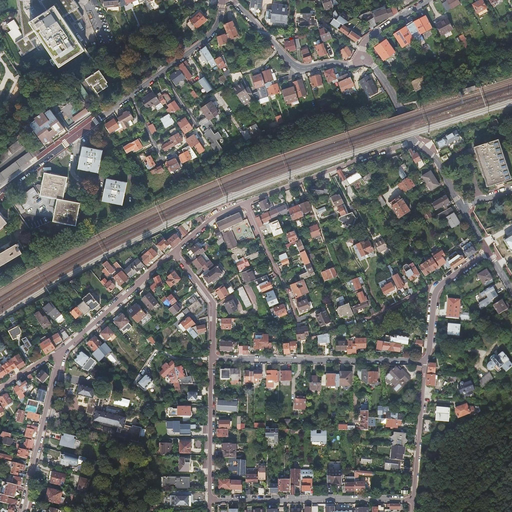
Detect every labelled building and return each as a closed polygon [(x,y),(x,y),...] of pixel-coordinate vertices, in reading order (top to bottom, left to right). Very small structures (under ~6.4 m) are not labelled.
[(70,0),(42,0),(38,3),(38,2),(38,0),(37,0),(29,0),(26,1),(21,0),(17,0),(16,0),(21,39),(17,31),(18,30),(12,21),(6,25),(10,32),(8,34),(20,52),(18,54),(21,58),(35,49),(31,42),(39,38),(59,68),(83,52),(62,20),(65,18),(70,26),(74,24),(82,18),(71,1),(70,0)] [(251,0),(251,7),(261,8),(262,0),(251,0)] [(322,0),(322,1),(325,8),(326,8),(332,6),(333,5),(332,5),(330,0),(322,0)] [(447,0),(442,4),(446,11),(460,4),(457,0),(447,0)] [(480,0),(472,5),(477,13),(486,8),(481,0),(480,0)] [(287,19),(287,6),(272,5),(271,10),(266,10),(265,20),(266,21),(273,22),(273,20),(280,21),(280,23),(287,23),(287,19)] [(373,17),(376,23),(383,20),(382,18),(388,16),(389,17),(393,16),(391,10),(390,9),(386,11),(385,9),(372,15),(373,17)] [(330,23),(330,24),(337,28),(340,24),(342,25),(343,24),(347,22),(337,14),(336,11),(333,12),(332,16),(331,17),(333,19),(330,23)] [(199,14),(187,25),(193,32),(206,21),(199,14)] [(318,23),(317,20),(317,14),(300,15),(300,23),(298,23),(298,25),(298,26),(299,26),(300,26),(319,26),(318,23)] [(432,29),(425,15),(422,17),(417,20),(413,22),(421,35),(424,34),(430,30),(432,29)] [(373,27),(377,25),(376,23),(373,17),(367,22),(371,29),(369,30),(370,32),(374,29),(373,27)] [(447,19),(436,25),(441,35),(452,29),(447,19)] [(227,35),(229,41),(237,37),(232,22),(223,26),(227,35)] [(330,32),(318,23),(319,26),(320,33),(321,36),(323,42),(332,38),(330,32)] [(361,38),(342,25),(338,30),(355,42),(361,38)] [(415,40),(406,27),(402,29),(397,32),(393,35),(403,49),(406,47),(412,42),(415,40)] [(306,37),(305,34),(293,37),(296,49),(300,48),(298,39),(306,37)] [(217,38),(220,49),(222,49),(221,45),(227,43),(227,41),(229,41),(227,35),(225,36),(224,35),(217,38)] [(296,49),(293,37),(283,39),(285,48),(289,47),(290,51),(296,49)] [(394,55),(397,53),(387,40),(383,43),(379,46),(375,49),(385,62),(388,60),(394,55)] [(320,56),(327,53),(326,51),(324,44),(317,46),(320,56)] [(205,46),(200,49),(210,64),(215,61),(214,60),(209,52),(205,46)] [(346,46),(340,51),(342,54),(341,55),(343,58),(344,57),(345,59),(352,54),(346,46)] [(0,107),(17,75),(0,47),(0,107)] [(302,50),(301,51),(303,57),(310,55),(307,47),(301,49),(302,50)] [(215,61),(220,69),(224,66),(219,57),(214,60),(215,61)] [(179,69),(184,78),(189,85),(193,90),(193,91),(196,89),(189,79),(187,76),(189,75),(184,67),(187,64),(185,61),(177,67),(179,69)] [(175,84),(184,78),(179,69),(171,75),(169,72),(165,75),(170,82),(172,80),(175,84)] [(218,82),(222,87),(228,82),(225,77),(223,74),(220,69),(218,70),(221,76),(219,78),(220,80),(218,82)] [(261,73),(261,74),(264,84),(274,81),(276,80),(272,69),(261,73)] [(332,69),(324,72),(328,82),(332,80),(336,79),(332,69)] [(99,71),(86,81),(90,87),(91,86),(97,94),(108,87),(106,84),(107,83),(99,71)] [(338,74),(336,74),(337,78),(338,81),(338,82),(348,77),(346,73),(339,76),(338,74)] [(264,84),(261,74),(252,77),(256,87),(257,93),(266,90),(264,85),(264,84)] [(320,75),(311,78),(313,87),(322,84),(320,75)] [(379,93),(370,75),(358,80),(364,91),(367,90),(370,97),(379,93)] [(199,81),(207,93),(213,89),(205,77),(199,81)] [(348,77),(338,82),(340,88),(352,82),(349,77),(348,77)] [(415,91),(425,88),(421,78),(411,81),(415,91)] [(294,88),(297,98),(306,95),(301,80),(293,82),(294,87),(294,88)] [(274,81),(264,84),(264,85),(266,90),(268,97),(280,93),(277,84),(275,85),(274,81)] [(232,88),(243,105),(250,101),(247,95),(248,94),(251,93),(248,86),(244,88),(241,83),(232,88)] [(282,91),(286,104),(298,100),(297,98),(294,88),(287,91),(286,90),(282,91)] [(200,101),(203,99),(196,89),(193,91),(198,97),(199,100),(200,101)] [(156,112),(163,107),(162,105),(156,95),(153,92),(140,100),(147,109),(152,106),(156,112)] [(156,95),(162,105),(165,103),(168,108),(166,109),(169,113),(171,112),(173,114),(180,110),(174,102),(172,103),(167,95),(164,94),(161,96),(159,93),(156,95)] [(212,117),(215,122),(220,119),(215,110),(216,109),(211,101),(201,108),(207,117),(198,122),(201,125),(209,120),(212,117)] [(30,125),(34,131),(41,140),(46,146),(54,140),(52,139),(65,129),(51,110),(46,114),(44,113),(35,119),(36,121),(30,125)] [(122,127),(124,130),(129,127),(127,123),(133,119),(129,112),(128,113),(128,112),(127,112),(126,112),(123,113),(123,116),(117,119),(119,121),(122,127)] [(170,117),(168,115),(160,119),(166,128),(174,123),(170,117)] [(114,119),(105,125),(110,133),(119,127),(116,123),(114,119)] [(181,124),(179,125),(185,133),(192,129),(185,119),(180,122),(181,124)] [(216,131),(209,120),(201,125),(205,131),(209,129),(210,131),(212,134),(216,131)] [(152,124),(148,126),(152,137),(155,135),(154,133),(156,131),(152,124)] [(166,132),(169,137),(177,133),(175,128),(166,132)] [(250,133),(254,139),(262,134),(258,128),(250,133)] [(66,131),(65,129),(52,139),(54,140),(55,141),(61,136),(60,135),(66,131)] [(443,138),(436,142),(439,147),(445,145),(446,146),(460,138),(456,131),(443,138)] [(169,137),(163,141),(165,144),(161,146),(163,151),(182,141),(177,133),(169,137)] [(21,135),(17,137),(21,143),(25,141),(21,135)] [(187,141),(186,141),(189,145),(190,147),(191,146),(192,147),(194,146),(199,153),(204,150),(193,135),(187,140),(187,141)] [(488,188),(496,185),(504,183),(511,180),(498,141),(491,143),(489,137),(486,136),(466,146),(468,151),(474,149),(488,188)] [(138,139),(123,147),(126,153),(134,149),(135,151),(143,147),(138,139)] [(230,144),(234,149),(244,144),(241,139),(230,144)] [(17,141),(9,147),(0,153),(0,162),(21,146),(17,141)] [(184,153),(180,155),(181,158),(179,159),(182,163),(184,162),(191,158),(196,155),(190,147),(189,145),(182,149),(184,153)] [(83,147),(78,169),(98,173),(103,151),(83,147)] [(407,148),(408,151),(412,158),(418,170),(424,166),(417,153),(414,154),(410,148),(408,148),(407,148)] [(446,154),(450,153),(447,148),(441,151),(443,156),(446,154)] [(36,157),(38,160),(42,157),(37,150),(33,153),(36,157)] [(33,153),(31,151),(0,173),(0,182),(36,157),(33,153)] [(408,151),(404,153),(407,160),(412,158),(408,151)] [(147,169),(150,167),(155,164),(149,155),(145,158),(147,162),(145,163),(146,165),(145,165),(147,169)] [(396,155),(388,158),(389,160),(387,161),(393,170),(395,169),(394,168),(401,163),(396,155)] [(165,164),(164,165),(169,172),(179,166),(175,158),(166,164),(165,164)] [(353,164),(350,166),(356,175),(354,176),(361,186),(365,183),(362,177),(354,166),(353,164)] [(340,169),(337,171),(342,180),(346,178),(341,170),(340,169)] [(365,183),(367,185),(369,184),(368,182),(378,176),(374,170),(362,177),(365,183)] [(431,191),(438,187),(439,184),(432,173),(429,172),(422,176),(431,191)] [(32,188),(15,200),(25,215),(51,220),(51,222),(74,227),(78,204),(62,201),(66,178),(43,173),(41,186),(36,185),(33,187),(39,196),(37,197),(32,188)] [(401,178),(403,181),(408,189),(414,185),(406,174),(403,176),(401,178)] [(107,179),(102,202),(122,206),(126,184),(107,179)] [(322,185),(322,183),(320,183),(320,185),(315,184),(315,186),(311,186),(310,192),(314,192),(314,191),(319,192),(319,193),(323,194),(324,192),(327,192),(329,181),(325,180),(324,183),(324,185),(322,185)] [(349,183),(353,191),(358,188),(353,180),(349,183)] [(408,189),(403,181),(398,184),(403,192),(408,189)] [(344,203),(338,191),(335,193),(335,194),(331,196),(335,205),(339,203),(340,205),(342,204),(344,203)] [(379,194),(375,197),(377,201),(380,205),(385,202),(379,194)] [(399,194),(388,201),(397,215),(400,213),(402,215),(409,210),(399,194)] [(443,204),(446,209),(448,207),(447,205),(451,203),(450,200),(446,194),(432,203),(436,209),(443,204)] [(267,201),(266,199),(259,202),(263,211),(266,209),(272,206),(269,200),(267,201)] [(298,205),(302,213),(311,210),(308,201),(298,205)] [(348,213),(344,203),(342,204),(342,205),(337,207),(341,216),(348,213)] [(274,210),(272,206),(266,209),(267,211),(267,212),(271,220),(285,213),(286,216),(290,214),(288,209),(286,204),(274,210)] [(288,209),(290,214),(293,221),(303,217),(302,213),(298,205),(288,209)] [(433,217),(429,211),(426,206),(419,210),(426,221),(433,217)] [(446,209),(438,214),(441,220),(445,218),(447,222),(448,221),(453,228),(460,223),(450,206),(448,207),(446,209)] [(262,223),(271,220),(267,212),(256,218),(260,227),(263,226),(262,223)] [(352,212),(350,213),(348,213),(341,216),(339,217),(338,219),(340,220),(341,223),(348,225),(350,225),(354,226),(359,224),(352,212)] [(239,213),(216,223),(219,230),(223,238),(228,250),(231,249),(233,248),(226,232),(225,229),(227,228),(243,220),(239,213)] [(278,220),(272,222),(269,224),(270,227),(274,236),(279,234),(283,233),(279,223),(279,222),(278,220)] [(308,228),(312,237),(321,234),(317,224),(308,228)] [(177,226),(174,227),(182,237),(187,233),(181,225),(178,227),(177,226)] [(223,238),(219,230),(214,232),(218,242),(223,238)] [(294,230),(287,233),(291,242),(298,239),(294,230)] [(166,241),(172,248),(181,241),(176,235),(175,236),(174,235),(166,241)] [(416,243),(422,239),(419,235),(413,239),(416,243)] [(163,238),(156,243),(158,245),(157,245),(161,250),(164,247),(164,248),(168,245),(163,238)] [(297,240),(291,242),(292,245),(296,243),(300,253),(305,251),(301,240),(297,241),(297,240)] [(363,240),(356,244),(361,254),(372,249),(367,240),(363,242),(363,240)] [(373,243),(379,253),(388,249),(383,240),(378,242),(377,241),(373,243)] [(461,247),(464,250),(473,244),(471,241),(461,247)] [(21,244),(0,255),(0,267),(26,253),(21,244)] [(464,250),(464,251),(468,257),(477,250),(473,244),(464,250)] [(191,256),(194,260),(200,256),(210,248),(208,245),(203,248),(201,250),(199,247),(197,245),(191,249),(194,254),(191,256)] [(233,248),(231,249),(233,253),(234,252),(234,254),(232,255),(234,261),(238,260),(237,256),(240,255),(241,258),(246,256),(244,251),(246,251),(245,248),(242,249),(240,245),(233,248)] [(447,268),(451,266),(448,261),(442,248),(432,254),(439,266),(444,263),(447,268)] [(150,250),(140,259),(144,264),(149,260),(150,261),(157,255),(153,251),(152,252),(150,250)] [(307,255),(305,251),(300,253),(305,263),(310,261),(307,255)] [(448,261),(451,266),(452,269),(464,259),(462,255),(461,256),(459,254),(458,254),(448,261)] [(194,260),(193,262),(199,269),(200,268),(201,269),(204,267),(203,266),(206,263),(200,256),(194,260)] [(242,261),(237,263),(240,270),(247,267),(247,266),(250,265),(247,257),(242,259),(242,261)] [(426,261),(432,270),(438,267),(432,257),(426,261)] [(123,271),(130,278),(134,275),(134,272),(137,269),(140,269),(144,266),(138,258),(132,263),(133,265),(130,267),(129,266),(123,271)] [(419,266),(425,275),(432,270),(426,261),(419,266)] [(103,265),(111,274),(114,272),(106,262),(103,265)] [(315,274),(310,263),(305,265),(308,272),(299,275),(299,281),(315,274)] [(403,269),(400,270),(403,275),(406,273),(410,280),(419,274),(412,263),(409,265),(408,264),(406,264),(403,265),(402,267),(403,269)] [(208,269),(202,274),(204,277),(203,277),(207,283),(212,280),(213,282),(218,277),(217,276),(222,272),(217,266),(210,272),(208,269)] [(327,271),(321,273),(325,281),(337,276),(334,267),(326,270),(327,271)] [(387,270),(390,275),(392,275),(399,289),(405,286),(398,273),(395,275),(391,268),(387,270)] [(242,273),(246,283),(253,280),(255,280),(250,269),(242,273)] [(478,275),(483,284),(492,279),(487,270),(478,275)] [(113,278),(120,285),(128,278),(121,271),(113,278)] [(169,279),(166,282),(170,287),(180,279),(174,272),(168,277),(169,279)] [(157,289),(163,285),(160,281),(161,281),(158,275),(153,278),(156,283),(154,284),(157,289)] [(259,285),(262,291),(272,287),(270,282),(268,283),(267,281),(269,281),(266,275),(255,280),(253,280),(256,286),(259,285)] [(357,277),(351,279),(356,290),(361,288),(357,277)] [(104,286),(109,292),(110,291),(111,292),(112,291),(112,289),(115,286),(109,278),(105,281),(107,284),(104,286)] [(387,284),(385,279),(378,283),(381,288),(385,286),(384,285),(387,284)] [(483,284),(485,287),(494,282),(492,279),(483,284)] [(299,281),(290,285),(294,294),(296,298),(302,295),(301,291),(300,288),(302,287),(299,281)] [(381,288),(384,294),(394,289),(395,289),(391,281),(391,282),(387,284),(384,285),(385,286),(381,288)] [(223,285),(216,290),(222,300),(234,291),(231,287),(226,290),(223,285)] [(498,296),(492,286),(484,291),(480,294),(482,297),(486,295),(488,298),(478,303),(480,305),(478,306),(480,310),(493,302),(492,300),(492,299),(498,296)] [(243,287),(237,290),(245,308),(251,306),(243,287)] [(409,296),(414,293),(410,287),(406,290),(409,296)] [(272,290),(263,294),(269,306),(278,303),(272,290)] [(362,291),(357,293),(361,303),(368,300),(366,296),(364,297),(362,291)] [(91,310),(92,310),(99,304),(96,300),(94,302),(91,298),(93,297),(89,292),(82,299),(84,301),(91,310)] [(149,293),(142,299),(150,309),(157,302),(149,293)] [(163,294),(158,298),(163,303),(167,299),(166,297),(163,294)] [(177,301),(171,294),(166,297),(167,299),(172,304),(177,301)] [(190,306),(197,300),(193,296),(186,301),(190,306)] [(309,297),(297,303),(301,312),(313,307),(309,297)] [(448,299),(447,318),(458,318),(459,299),(448,299)] [(202,306),(197,300),(190,306),(187,308),(192,314),(202,306)] [(502,300),(493,305),(499,314),(504,311),(506,311),(509,309),(510,307),(508,304),(506,303),(504,304),(502,300)] [(82,313),(84,315),(91,310),(84,301),(77,307),(82,313)] [(233,301),(225,304),(230,314),(237,311),(233,301)] [(368,305),(366,301),(352,307),(354,313),(361,310),(361,308),(368,305)] [(176,303),(168,309),(173,316),(182,309),(176,303)] [(345,314),(352,311),(349,303),(340,306),(339,306),(336,310),(338,314),(342,315),(343,317),(345,316),(345,314)] [(54,319),(61,314),(53,304),(50,306),(52,308),(53,307),(54,309),(49,313),(54,319)] [(136,304),(128,311),(137,322),(146,315),(136,304)] [(273,307),(269,309),(272,316),(272,317),(278,315),(279,316),(282,315),(281,314),(286,312),(283,304),(274,308),(273,307)] [(324,306),(317,309),(319,312),(315,314),(321,325),(331,321),(324,306)] [(76,318),(82,313),(77,307),(71,312),(76,318)] [(34,314),(43,328),(49,324),(46,319),(43,321),(37,312),(34,314)] [(118,317),(113,322),(116,326),(117,325),(120,328),(128,321),(120,312),(116,316),(118,317)] [(182,312),(175,317),(178,321),(184,315),(182,312)] [(186,329),(186,330),(190,328),(196,326),(191,318),(179,326),(183,332),(186,329)] [(230,329),(230,319),(222,319),(221,329),(230,329)] [(448,324),(447,334),(459,335),(460,324),(448,324)] [(22,330),(18,325),(9,331),(15,340),(19,337),(18,336),(21,333),(22,330)] [(186,330),(193,338),(198,334),(197,333),(206,331),(205,325),(196,326),(190,328),(186,330)] [(307,326),(295,328),(297,340),(305,339),(305,335),(309,334),(307,326)] [(99,336),(104,342),(113,334),(107,327),(100,333),(101,334),(99,336)] [(347,349),(347,353),(356,353),(356,348),(366,348),(367,338),(363,330),(359,332),(359,339),(356,339),(356,344),(347,344),(347,349)] [(57,333),(50,338),(54,344),(62,339),(57,333)] [(330,340),(329,333),(318,335),(320,342),(330,340)] [(55,348),(48,335),(44,338),(46,340),(40,344),(46,354),(55,348)] [(264,340),(255,340),(255,348),(264,349),(264,348),(271,348),(272,343),(269,343),(269,335),(264,335),(264,340)] [(386,336),(385,341),(401,344),(408,345),(409,337),(396,335),(394,336),(394,337),(386,336)] [(89,343),(87,345),(94,352),(102,345),(94,336),(88,342),(89,343)] [(283,340),(284,344),(285,353),(290,353),(290,350),(294,349),(293,348),(297,348),(297,341),(289,342),(289,341),(288,341),(288,339),(283,340)] [(340,349),(347,349),(347,344),(347,340),(337,339),(336,350),(340,350),(340,349)] [(400,351),(401,344),(385,341),(384,341),(378,340),(376,351),(387,351),(387,349),(400,351)] [(221,342),(221,350),(232,351),(232,345),(236,345),(236,342),(221,342)] [(20,347),(25,354),(29,351),(25,344),(20,347)] [(81,351),(73,362),(83,369),(88,370),(94,363),(92,359),(81,351)] [(17,367),(18,369),(25,365),(17,352),(10,357),(12,360),(17,367)] [(502,366),(505,371),(511,365),(508,360),(508,359),(503,352),(501,352),(496,357),(495,356),(490,360),(491,361),(490,361),(489,361),(488,361),(487,362),(486,363),(486,364),(486,365),(486,366),(486,367),(487,368),(488,369),(489,369),(491,370),(492,369),(493,369),(493,368),(494,367),(497,372),(500,370),(499,368),(502,366)] [(111,354),(107,357),(112,364),(116,361),(111,354)] [(2,367),(6,374),(17,367),(12,360),(2,367)] [(175,368),(175,367),(174,365),(172,362),(167,366),(166,364),(162,368),(163,370),(159,374),(163,378),(168,374),(171,384),(173,383),(178,382),(175,368)] [(178,383),(178,384),(196,383),(194,376),(186,378),(183,366),(175,368),(178,382),(178,383)] [(400,372),(397,368),(396,367),(386,376),(386,381),(388,383),(391,381),(395,385),(407,375),(402,370),(402,371),(400,372)] [(36,377),(35,378),(42,383),(49,376),(41,370),(38,374),(37,374),(35,376),(36,377)] [(368,370),(357,370),(357,379),(361,379),(366,385),(368,383),(374,383),(377,383),(377,382),(377,373),(368,373),(368,370)] [(222,380),(231,380),(231,371),(222,371),(222,380)] [(245,385),(254,385),(254,378),(254,372),(245,371),(245,385)] [(266,371),(266,387),(273,387),(273,383),(277,383),(279,380),(279,371),(266,371)] [(281,371),(281,380),(291,380),(291,371),(281,371)] [(321,377),(321,387),(338,387),(338,386),(339,374),(335,374),(335,375),(332,375),(332,374),(332,372),(326,372),(326,374),(321,373),(321,377)] [(339,374),(338,386),(350,386),(350,373),(339,373),(339,374)] [(483,378),(479,381),(481,388),(492,379),(489,373),(486,375),(486,374),(482,377),(483,378)] [(142,377),(138,374),(135,378),(131,384),(134,386),(136,384),(143,391),(152,381),(145,374),(142,377)] [(434,386),(435,376),(432,376),(427,375),(426,386),(432,386),(434,386)] [(310,389),(321,389),(321,387),(321,377),(310,377),(310,389)] [(461,386),(457,387),(460,394),(463,393),(464,397),(471,394),(470,392),(474,390),(471,381),(464,384),(464,383),(463,382),(462,382),(461,383),(460,384),(461,386)] [(20,382),(16,384),(18,387),(22,394),(28,390),(26,388),(28,387),(27,385),(25,382),(22,385),(20,382)] [(116,428),(115,431),(118,432),(118,435),(114,434),(113,440),(128,444),(129,440),(130,439),(137,441),(140,428),(132,426),(132,428),(124,426),(124,425),(126,417),(101,411),(98,411),(100,405),(102,406),(103,398),(93,395),(94,394),(95,389),(80,386),(78,396),(89,398),(91,399),(89,408),(88,408),(86,413),(94,415),(94,416),(92,422),(112,427),(116,428)] [(26,399),(22,394),(18,387),(14,389),(22,403),(23,403),(25,402),(25,401),(26,399)] [(39,390),(36,402),(44,404),(47,392),(40,390),(39,390)] [(197,393),(188,392),(188,402),(201,402),(202,397),(197,397),(197,393)] [(6,394),(0,398),(0,401),(4,407),(11,402),(6,394)] [(105,397),(94,394),(93,395),(103,398),(102,406),(100,405),(98,411),(101,411),(105,397)] [(306,410),(306,397),(302,397),(302,396),(299,395),(299,397),(295,397),(295,405),(294,405),(294,410),(306,410)] [(85,414),(94,416),(94,415),(86,413),(88,408),(89,408),(91,399),(89,398),(85,414)] [(218,402),(218,411),(237,412),(238,400),(232,400),(232,403),(218,402)] [(29,403),(27,412),(36,414),(38,405),(29,403)] [(456,409),(455,412),(458,418),(470,413),(466,404),(456,409)] [(347,426),(338,426),(338,430),(342,430),(354,430),(368,430),(368,425),(368,418),(368,406),(361,405),(360,428),(354,428),(354,427),(347,427),(347,426)] [(402,420),(403,414),(391,413),(391,412),(393,411),(393,408),(384,407),(384,413),(387,413),(387,414),(386,419),(402,420)] [(182,422),(190,422),(190,417),(190,408),(178,408),(178,410),(173,410),(173,409),(169,409),(169,417),(182,417),(182,422)] [(437,408),(435,421),(448,422),(449,409),(437,408)] [(18,411),(15,415),(17,415),(16,418),(17,418),(16,423),(22,424),(25,413),(18,411)] [(386,419),(384,419),(382,419),(382,423),(386,423),(386,426),(397,427),(397,425),(400,425),(402,424),(402,420),(386,419)] [(421,438),(430,435),(431,421),(429,420),(423,420),(421,438)] [(190,436),(190,425),(180,425),(180,422),(166,422),(166,429),(173,429),(180,429),(180,433),(180,436),(190,436)] [(131,427),(124,425),(124,426),(132,428),(132,426),(140,428),(137,441),(130,439),(129,440),(138,442),(142,427),(132,425),(131,427)] [(25,438),(31,439),(33,431),(34,427),(28,426),(25,438)] [(253,430),(246,430),(246,433),(248,433),(248,445),(256,445),(256,440),(255,440),(255,433),(259,433),(259,430),(253,430)] [(278,443),(278,430),(272,430),(267,430),(267,438),(269,438),(269,443),(278,443)] [(321,430),(311,430),(311,432),(311,443),(322,443),(322,445),(327,445),(327,430),(321,430)] [(11,435),(3,433),(0,436),(3,437),(1,445),(11,447),(13,440),(10,439),(11,435)] [(406,438),(406,434),(392,433),(391,446),(392,446),(404,447),(404,444),(407,442),(405,439),(406,438)] [(76,437),(63,434),(65,435),(64,437),(62,437),(60,445),(73,449),(75,440),(74,440),(75,437),(76,438),(76,437)] [(24,443),(23,450),(28,451),(31,441),(27,440),(26,444),(24,443)] [(162,455),(173,456),(173,443),(162,443),(162,455)] [(180,443),(180,453),(190,453),(190,443),(180,443)] [(404,447),(392,446),(391,460),(392,460),(402,461),(403,455),(405,455),(405,447),(404,447)] [(19,449),(17,457),(30,460),(31,459),(27,458),(29,451),(28,451),(23,450),(19,449)] [(0,454),(0,458),(14,462),(15,458),(0,454)] [(65,456),(63,455),(61,461),(63,461),(62,464),(70,466),(71,464),(79,466),(80,460),(79,459),(65,456)] [(236,461),(236,458),(228,458),(228,463),(230,463),(230,467),(228,467),(228,471),(232,471),(233,470),(235,472),(236,472),(236,476),(246,476),(246,471),(246,461),(236,461)] [(179,459),(179,471),(189,471),(189,472),(192,472),(192,464),(190,464),(190,459),(179,459)] [(391,460),(386,459),(385,471),(391,471),(391,468),(400,469),(401,465),(398,465),(398,462),(392,461),(392,460),(391,460)] [(29,467),(25,466),(19,464),(7,461),(6,465),(11,467),(12,467),(11,468),(13,468),(13,469),(14,469),(12,475),(18,476),(19,470),(25,472),(25,468),(28,469),(29,467)] [(290,474),(290,486),(294,486),(299,486),(299,474),(300,474),(300,470),(290,470),(290,474)] [(327,470),(327,483),(332,483),(332,485),(342,485),(342,470),(327,470)] [(258,472),(246,471),(246,476),(246,495),(250,495),(250,490),(250,482),(258,483),(258,479),(258,472)] [(373,472),(354,471),(354,478),(354,481),(358,481),(359,475),(372,476),(373,472)] [(54,472),(53,478),(51,483),(60,485),(61,481),(64,482),(66,475),(54,472)] [(18,486),(21,487),(23,479),(19,478),(15,477),(12,485),(18,486)] [(189,478),(162,477),(162,488),(170,487),(170,485),(175,485),(175,489),(189,489),(189,478)] [(345,492),(354,492),(354,483),(354,481),(354,478),(346,478),(346,483),(344,483),(344,487),(345,487),(345,492)] [(80,479),(78,484),(80,484),(79,490),(87,493),(89,481),(80,479)] [(219,489),(230,489),(230,481),(230,480),(225,480),(219,480),(219,484),(219,489)] [(289,480),(279,480),(279,491),(289,491),(289,480)] [(313,495),(313,486),(312,486),(312,480),(303,480),(303,486),(302,486),(302,492),(305,492),(305,495),(313,495)] [(230,489),(230,490),(242,490),(242,481),(230,481),(230,489)] [(354,483),(354,492),(364,492),(365,483),(354,483)] [(9,497),(15,498),(18,486),(12,485),(7,484),(4,496),(9,497)] [(270,492),(278,492),(278,484),(270,484),(270,492)] [(63,493),(50,490),(47,501),(60,504),(63,493)] [(8,499),(9,497),(4,496),(1,495),(0,499),(0,502),(17,507),(18,501),(8,499)] [(189,496),(175,496),(175,506),(189,506),(189,496)]
